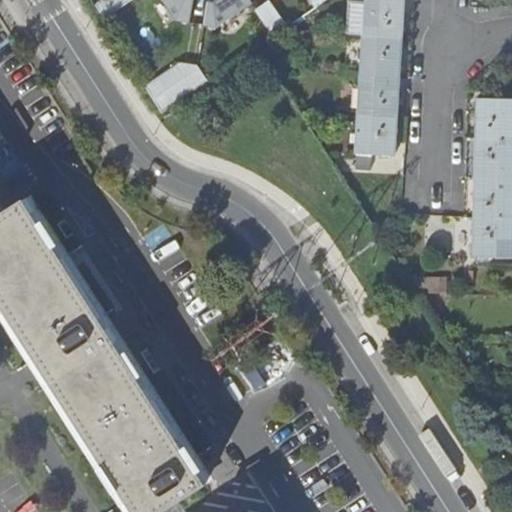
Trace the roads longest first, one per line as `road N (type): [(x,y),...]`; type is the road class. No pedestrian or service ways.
road 1 (secondary): [(40,0),(142,156),(162,174),(239,206),(272,233),(453,511)]
road 2 (residential): [(440,50),(433,201)]
